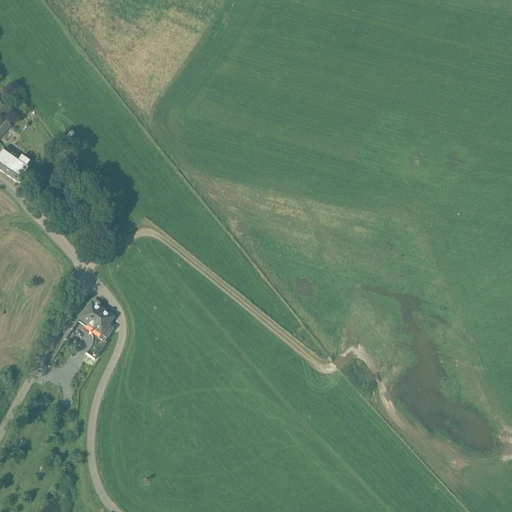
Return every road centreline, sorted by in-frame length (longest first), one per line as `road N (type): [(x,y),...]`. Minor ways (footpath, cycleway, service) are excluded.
road 1 (track): [(357,347),(331,372),(314,363),(155,233),(137,234),(86,274)]
road 2 (unclassified): [(116,511),(91,473),(89,441),(121,324),(86,274)]
road 3 (unclassified): [(0,434),(86,274)]
road 4 (unclassified): [(86,274),(0,185)]
